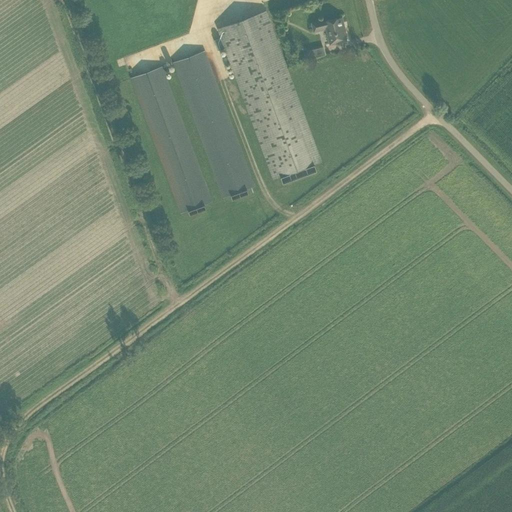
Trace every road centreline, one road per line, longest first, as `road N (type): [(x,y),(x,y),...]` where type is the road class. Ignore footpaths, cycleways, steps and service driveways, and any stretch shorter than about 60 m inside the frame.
road 1 (track): [(435,114),(27,415),(0,464),(13,511)]
road 2 (unclassified): [(511,190),(395,69),(368,0)]
